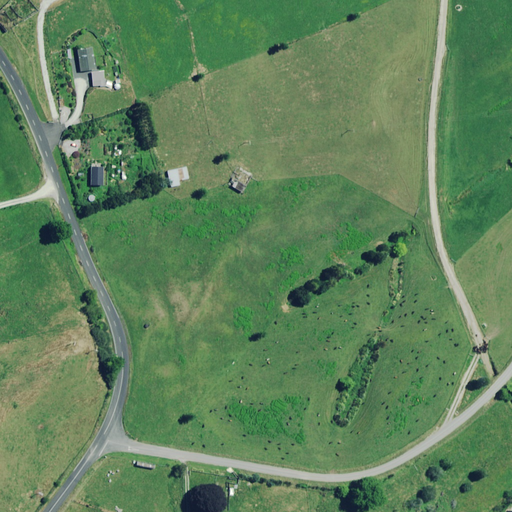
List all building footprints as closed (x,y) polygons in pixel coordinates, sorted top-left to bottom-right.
[(78,49),(80,71),(95,69),(93,48),(78,49)] [(92,72),(93,86),(106,85),(104,71),(92,72)] [(91,167),(91,185),(103,185),(104,167),(91,167)] [(167,170),(171,188),(181,186),(180,180),(189,178),(186,167),(167,170)] [(250,175),(237,167),(227,185),(240,192),(250,175)] [(89,195),(88,195),(87,196),(86,197),(86,198),(86,199),(86,200),(87,200),(87,201),(88,202),(89,202),(90,203),(91,203),(92,202),(93,202),(93,201),(94,201),(94,200),(94,199),(94,198),(94,197),(94,196),(93,195),(92,195),(91,194),(90,194),(89,194),(89,195)]
